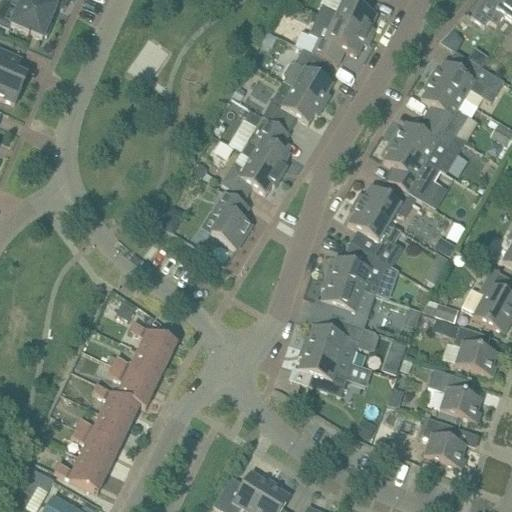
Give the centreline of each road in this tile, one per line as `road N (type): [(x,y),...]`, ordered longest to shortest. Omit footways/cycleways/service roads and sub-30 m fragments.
road 1 (residential): [(237,356),(273,324),(323,174),(423,0)]
road 2 (residential): [(437,511),(348,471),(262,400),(237,356)]
road 3 (residential): [(237,356),(100,236),(68,193)]
road 4 (residential): [(68,193),(68,126),(120,0)]
road 5 (residential): [(129,511),(193,395),(237,356)]
